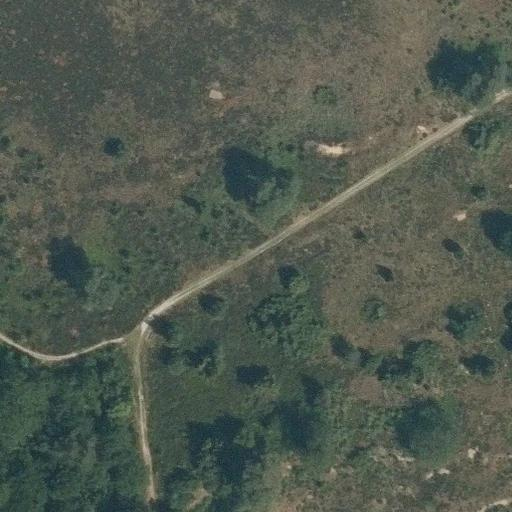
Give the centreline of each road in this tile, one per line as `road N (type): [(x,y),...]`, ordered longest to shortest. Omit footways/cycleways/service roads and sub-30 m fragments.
road 1 (track): [(511,87),(142,325)]
road 2 (track): [(142,325),(135,373),(152,511)]
